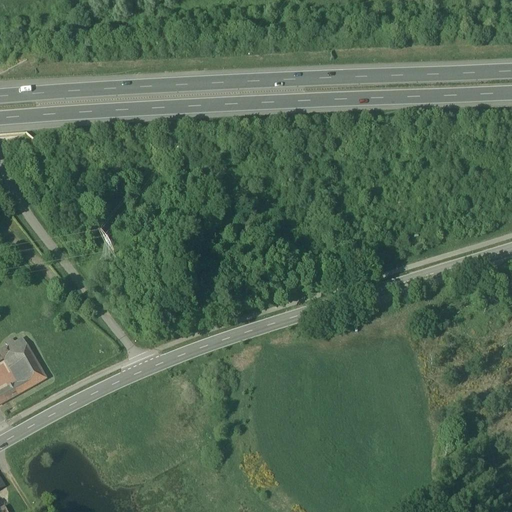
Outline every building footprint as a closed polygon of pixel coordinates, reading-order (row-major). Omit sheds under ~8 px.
[(14,344),(19,352),(26,348),(22,340),(14,344)] [(0,362),(4,360),(5,360),(12,356),(19,352),(14,344),(13,341),(6,345),(7,348),(0,352),(0,362)] [(12,356),(18,367),(26,382),(31,389),(45,381),(26,348),(19,352),(12,356)] [(11,372),(18,367),(12,356),(5,360),(11,372)] [(11,372),(19,386),(26,382),(18,367),(11,372)] [(0,396),(0,406),(31,389),(26,382),(19,386),(0,396)]
